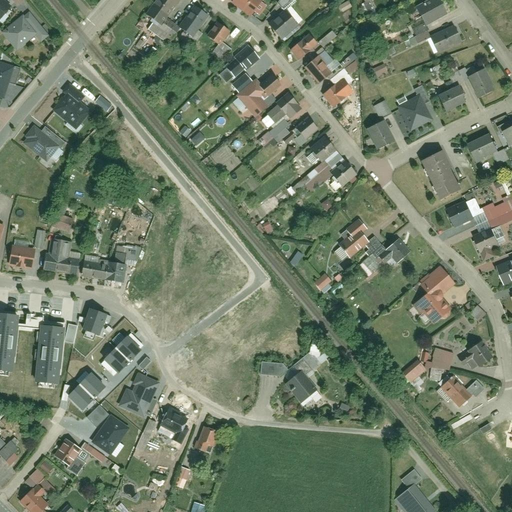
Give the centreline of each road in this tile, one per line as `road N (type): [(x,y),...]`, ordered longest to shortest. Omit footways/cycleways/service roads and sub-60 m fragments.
road 1 (residential): [(70,53),(264,279),(163,357)]
road 2 (residential): [(377,169),(495,315),(511,405)]
road 3 (residential): [(163,357),(178,384),(218,413),(257,424),(392,433),(403,443)]
road 4 (residential): [(219,0),(311,89),(377,169)]
road 5 (residential): [(0,278),(90,294),(146,322),(163,357)]
road 6 (residential): [(377,169),(511,98)]
road 7 (residential): [(0,501),(67,416),(92,435)]
